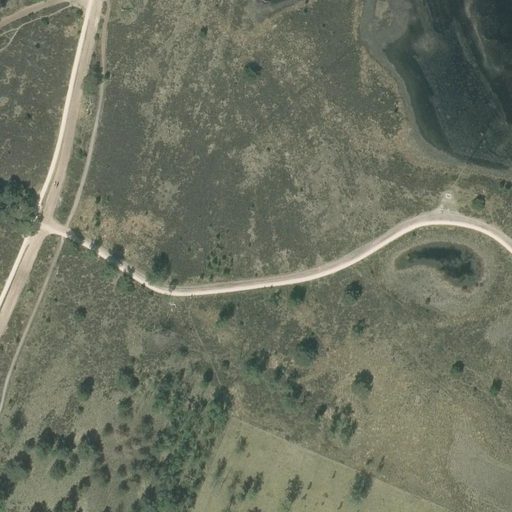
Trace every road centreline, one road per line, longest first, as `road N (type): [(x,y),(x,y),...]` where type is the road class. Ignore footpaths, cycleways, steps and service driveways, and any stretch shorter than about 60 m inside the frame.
road 1 (track): [(64,231),(167,289),(301,276),(417,221),(440,218),(488,229),(511,247)]
road 2 (track): [(94,0),(44,222),(0,325)]
